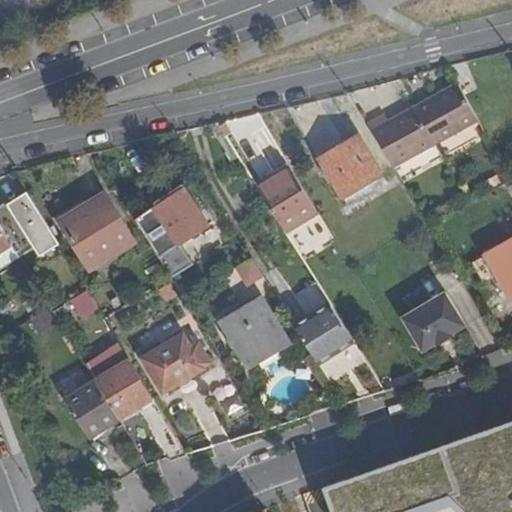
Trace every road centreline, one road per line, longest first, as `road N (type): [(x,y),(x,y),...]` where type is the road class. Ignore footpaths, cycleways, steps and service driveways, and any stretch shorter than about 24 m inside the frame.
road 1 (residential): [(511,32),(0,147)]
road 2 (residential): [(199,511),(258,477),(511,388)]
road 3 (unclassified): [(286,0),(0,105)]
